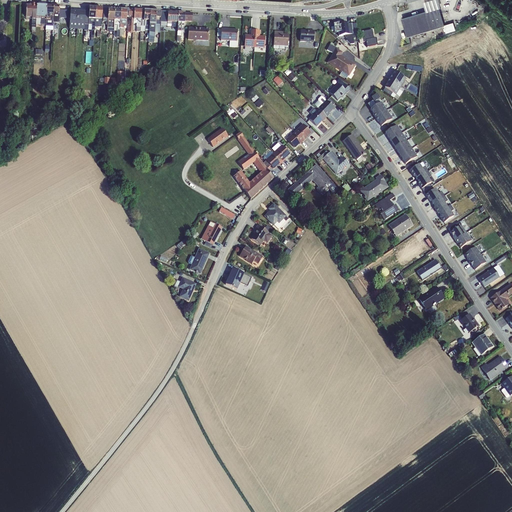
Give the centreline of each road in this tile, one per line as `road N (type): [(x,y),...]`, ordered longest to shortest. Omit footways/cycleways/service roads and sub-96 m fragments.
road 1 (unclassified): [(62,511),(165,380),(249,210),(351,114)]
road 2 (residential): [(511,350),(351,114)]
road 3 (secondary): [(129,0),(305,9)]
road 4 (unclassified): [(351,114),(388,50),(386,0)]
